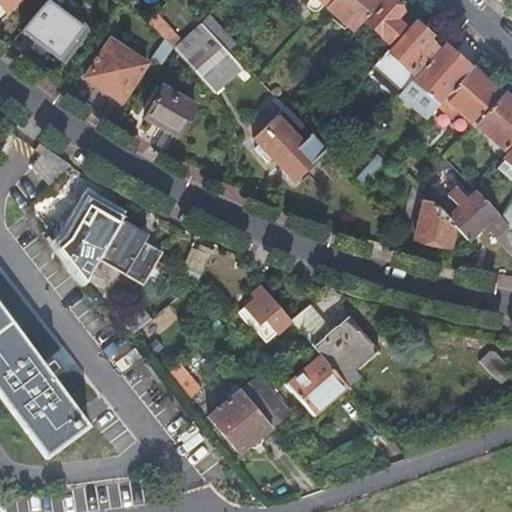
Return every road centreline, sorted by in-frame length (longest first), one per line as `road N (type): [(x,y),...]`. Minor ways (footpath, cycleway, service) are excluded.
road 1 (residential): [(511,304),(448,297),(272,240),(125,167),(0,78)]
road 2 (residential): [(511,430),(280,511)]
